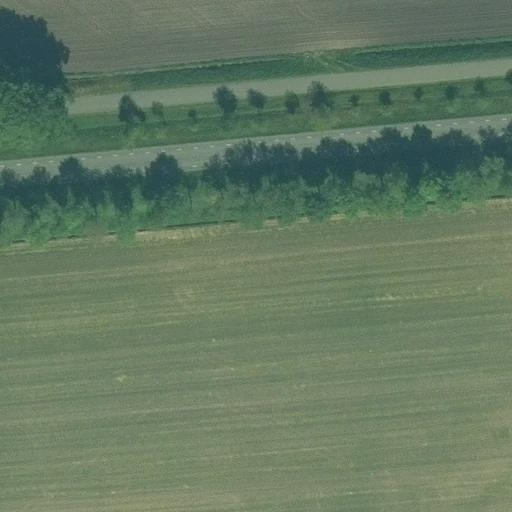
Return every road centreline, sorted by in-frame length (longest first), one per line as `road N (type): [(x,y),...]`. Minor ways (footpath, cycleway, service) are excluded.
road 1 (unclassified): [(0,112),(511,65)]
road 2 (secondary): [(511,127),(0,172)]
